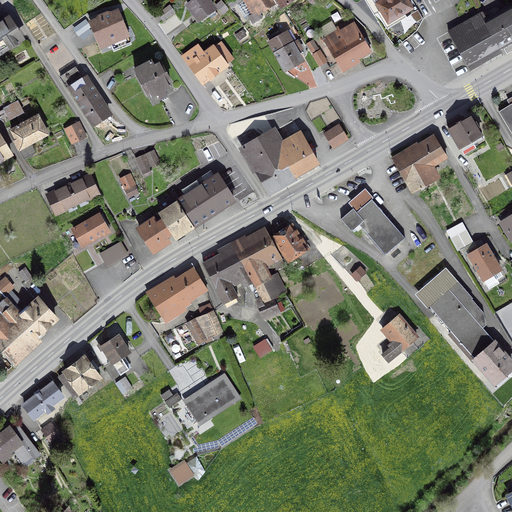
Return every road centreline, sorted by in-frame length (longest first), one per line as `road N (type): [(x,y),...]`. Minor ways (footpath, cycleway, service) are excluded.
road 1 (primary): [(268,208),(154,270),(0,399)]
road 2 (residential): [(35,0),(118,112),(148,136)]
road 3 (residential): [(148,136),(0,195)]
road 4 (residential): [(215,121),(128,0)]
road 5 (residential): [(334,90),(215,121)]
road 6 (primary): [(372,148),(268,208)]
